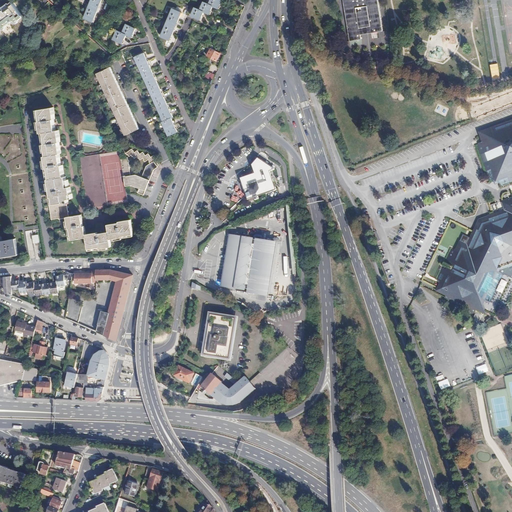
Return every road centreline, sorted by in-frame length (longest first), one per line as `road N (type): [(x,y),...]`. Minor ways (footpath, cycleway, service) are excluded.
road 1 (primary): [(372,511),(315,465),(270,441),(223,424),(142,413)]
road 2 (primary): [(329,320),(317,390),(288,415),(142,413)]
road 3 (primary): [(397,386),(320,154)]
road 4 (residential): [(131,353),(156,354),(171,341),(193,213),(215,151)]
road 5 (secondary): [(178,453),(153,404),(144,342),(170,240)]
road 6 (primary): [(154,432),(263,455),(348,511)]
road 7 (primary): [(329,320),(340,511)]
road 8 (primary): [(0,423),(154,432)]
road 9 (primary): [(154,432),(230,463),(283,511)]
road 10 (secondary): [(218,100),(170,240)]
road 11 (residential): [(137,9),(198,139)]
road 12 (residential): [(0,298),(131,353)]
road 13 (residential): [(198,139),(147,265)]
road 14 (primary): [(443,511),(397,386)]
road 15 (primary): [(434,511),(397,386)]
road 16 (primary): [(313,193),(329,320)]
road 17 (unclassified): [(90,450),(163,466),(206,487)]
